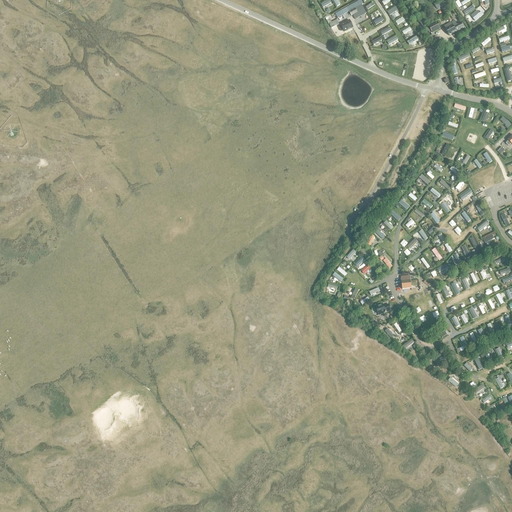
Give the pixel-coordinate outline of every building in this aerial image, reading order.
[(440,0),(434,4),(437,9),(443,5),(440,0)] [(362,5),(349,12),(351,16),(353,15),(355,20),(360,17),(366,14),(362,5)] [(387,12),(389,15),(397,10),(395,7),(387,12)] [(481,12),(472,19),(475,22),(483,15),(481,12)] [(394,22),(397,26),(404,20),(402,17),(394,22)] [(329,24),(331,28),(339,24),(337,20),(329,24)] [(341,25),(344,32),(353,28),(349,21),(341,25)] [(457,25),(456,23),(455,21),(444,26),(448,36),(463,28),(461,23),(457,25)] [(428,27),(431,32),(440,28),(437,22),(428,27)] [(413,36),(409,29),(405,32),(410,38),(413,36)] [(428,36),(424,39),(426,43),(430,41),(434,41),(432,35),(428,36)] [(488,38),(481,45),(483,47),(490,41),(488,38)] [(511,50),(511,47),(501,50),(503,56),(511,53),(511,50)] [(511,126),(502,118),(499,121),(508,129),(511,126)] [(490,130),(484,139),(487,141),(493,132),(490,130)] [(443,156),(449,146),(446,144),(441,155),(443,156)] [(465,166),(470,158),(467,156),(461,164),(465,166)] [(442,170),(435,165),(433,168),(440,173),(442,170)] [(461,174),(453,166),(449,171),(457,178),(461,174)] [(430,183),(421,175),(418,179),(427,187),(430,183)] [(450,188),(441,181),(439,184),(447,191),(450,188)] [(455,189),(457,191),(463,184),(460,182),(455,189)] [(440,196),(432,189),(429,192),(437,199),(440,196)] [(470,194),(468,191),(459,198),(461,200),(470,194)] [(410,194),(407,197),(414,202),(416,200),(410,194)] [(424,200),(421,203),(430,210),(432,206),(424,200)] [(401,202),(399,205),(407,212),(409,209),(401,202)] [(443,203),(440,205),(446,214),(449,212),(443,203)] [(423,216),(415,210),(413,213),(421,219),(423,216)] [(392,211),(389,214),(396,221),(399,219),(395,214),(396,213),(394,211),(393,212),(392,211)] [(440,223),(433,212),(429,215),(437,225),(440,223)] [(503,215),(500,216),(505,227),(509,226),(506,220),(508,219),(506,216),(504,217),(503,215)] [(461,231),(471,223),(469,219),(459,228),(461,231)] [(411,220),(405,226),(407,229),(413,223),(411,220)] [(385,221),(383,224),(390,231),(393,229),(390,226),(391,225),(389,223),(388,224),(385,221)] [(485,222),(476,230),(479,233),(488,225),(485,222)] [(433,227),(426,234),(429,236),(435,230),(433,227)] [(377,231),(374,233),(382,241),(385,238),(383,236),(380,233),(377,231)] [(370,236),(366,245),(369,247),(372,241),(373,241),(375,238),(373,238),(374,237),(370,236)] [(492,236),(483,241),(485,244),(494,239),(492,236)] [(477,248),(473,238),(469,240),(474,250),(477,248)] [(414,240),(407,248),(410,251),(417,243),(414,240)] [(470,257),(464,246),(461,248),(464,253),(462,254),(464,256),(465,256),(467,259),(470,257)] [(440,260),(434,250),(431,252),(437,261),(440,260)] [(356,253),(353,251),(346,258),(349,261),(356,253)] [(495,262),(497,266),(507,260),(505,257),(495,262)] [(363,261),(361,259),(355,265),(357,267),(363,261)] [(392,267),(385,259),(382,262),(389,270),(392,267)] [(429,268),(422,259),(420,261),(427,270),(429,268)] [(368,265),(360,272),(363,275),(368,270),(369,271),(371,269),(370,268),(368,265)] [(338,268),(336,271),(344,278),(346,275),(338,268)] [(335,273),(332,276),(340,283),(343,279),(335,273)] [(401,277),(402,289),(411,288),(411,283),(410,276),(401,277)] [(444,287),(441,288),(446,298),(449,297),(444,287)] [(498,295),(495,296),(500,306),(503,304),(498,295)] [(360,302),(362,306),(370,300),(368,297),(360,302)] [(375,307),(378,315),(391,311),(388,305),(383,307),(382,304),(375,307)] [(454,318),(451,320),(456,328),(459,327),(454,318)] [(499,321),(495,323),(499,333),(503,331),(499,321)] [(395,324),(393,326),(398,334),(401,332),(395,324)] [(387,330),(384,332),(391,339),(393,337),(387,330)] [(481,330),(477,332),(482,341),(486,339),(481,330)] [(463,337),(459,339),(464,349),(468,347),(463,337)] [(411,340),(402,347),(404,350),(414,343),(411,340)] [(498,348),(495,349),(500,361),(503,359),(498,348)] [(493,364),(488,355),(485,357),(489,366),(493,364)] [(466,364),(463,366),(469,373),(472,370),(466,364)] [(447,382),(456,389),(458,386),(450,379),(447,382)] [(503,388),(498,379),(494,381),(500,390),(503,388)] [(482,385),(473,391),(476,395),(484,389),(482,385)]
